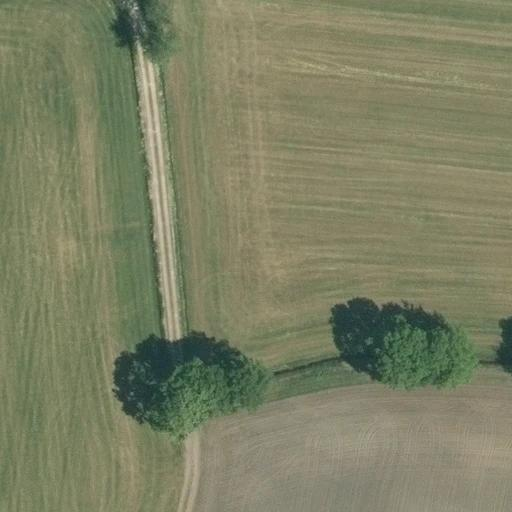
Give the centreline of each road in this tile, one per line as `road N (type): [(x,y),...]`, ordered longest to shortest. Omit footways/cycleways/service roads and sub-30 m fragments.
road 1 (track): [(126,0),(143,44),(185,409),(181,511)]
road 2 (track): [(185,409),(330,377),(404,372),(511,380)]
